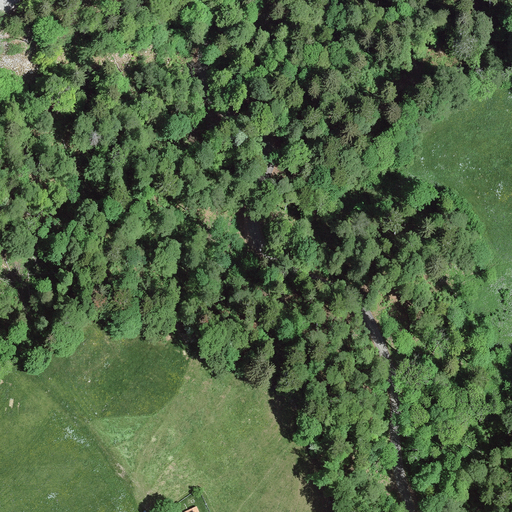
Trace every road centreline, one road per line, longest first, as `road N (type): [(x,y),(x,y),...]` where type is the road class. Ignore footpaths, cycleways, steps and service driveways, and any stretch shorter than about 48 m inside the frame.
road 1 (tertiary): [(237,0),(210,33),(201,71),(215,105),(264,141),(252,231),(273,259),(349,296),(365,313),(392,380),(395,453),(411,511)]
road 2 (track): [(149,511),(107,442),(30,362)]
